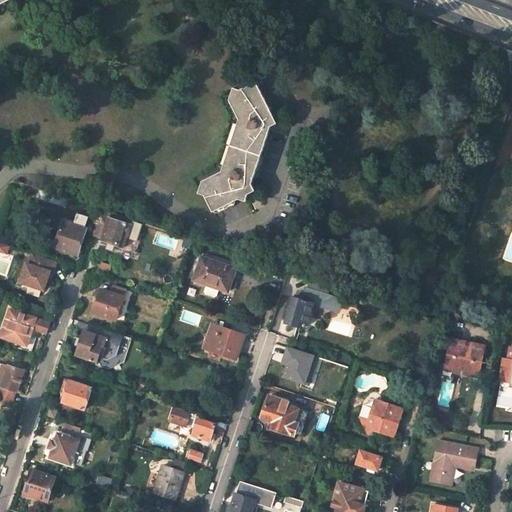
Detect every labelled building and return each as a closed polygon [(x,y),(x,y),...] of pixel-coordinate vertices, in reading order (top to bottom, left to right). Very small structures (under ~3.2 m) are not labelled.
[(205,196),(214,212),(256,190),(253,183),(272,126),(279,124),(258,83),(241,90),(234,88),(230,99),(240,119),(223,170),(203,181),(199,194),(205,196)] [(122,246),(130,225),(108,217),(109,212),(98,208),(90,233),(102,237),(101,239),(122,246)] [(78,250),(86,229),(62,221),(53,247),(65,250),(67,246),(78,250)] [(0,251),(6,254),(9,246),(0,242),(0,251)] [(67,246),(65,250),(77,254),(78,250),(67,246)] [(23,263),(17,281),(44,290),(50,271),(53,272),(56,261),(29,252),(26,263),(23,263)] [(228,291),(235,268),(201,257),(193,280),(228,291)] [(307,287),(327,293),(330,286),(310,280),(307,287)] [(116,319),(125,290),(112,286),(110,293),(100,290),(93,311),(116,319)] [(296,297),(313,303),(335,310),(337,303),(343,304),(344,300),(334,296),(327,293),(307,287),(305,294),(298,291),(296,297)] [(306,323),(313,303),(296,297),(293,296),(284,322),(296,326),(298,320),(306,323)] [(340,312),(343,304),(337,303),(335,310),(340,312)] [(50,323),(9,309),(0,336),(26,345),(32,328),(46,333),(50,323)] [(75,354),(96,361),(100,362),(101,357),(110,360),(118,355),(124,336),(90,324),(87,332),(83,331),(81,339),(78,346),(75,354)] [(235,359),(243,335),(210,324),(202,348),(235,359)] [(466,341),(450,338),(444,368),(459,371),(460,368),(463,369),(462,372),(478,376),(484,346),(469,342),(469,346),(465,345),(466,341)] [(308,370),(313,357),(286,348),(283,358),(288,360),(287,365),(283,377),(308,385),(312,372),(308,370)] [(502,361),(500,382),(508,383),(506,394),(511,394),(511,349),(509,349),(507,361),(502,361)] [(317,358),(313,357),(308,370),(312,372),(317,358)] [(0,400),(12,404),(23,370),(8,365),(7,366),(1,365),(0,368),(0,384),(1,385),(0,389),(0,400)] [(84,409),(91,388),(65,379),(62,388),(67,390),(65,394),(62,401),(84,409)] [(508,383),(500,382),(499,393),(506,394),(508,383)] [(269,395),(262,417),(272,420),(276,422),(274,428),(294,435),(294,434),(297,433),(299,427),(297,424),(298,423),(294,422),(298,409),(288,405),(289,402),(269,395)] [(382,402),(374,399),(372,407),(382,402)] [(401,417),(396,407),(382,402),(372,407),(362,404),(358,415),(366,432),(370,430),(385,435),(397,429),(401,417)] [(171,404),(167,418),(192,426),(189,432),(209,440),(215,424),(198,418),(200,414),(171,404)] [(396,407),(401,417),(404,409),(396,407)] [(385,435),(394,438),(397,429),(385,435)] [(87,450),(91,439),(74,434),(73,437),(58,432),(55,441),(53,448),(50,457),(71,464),(72,462),(81,465),(86,450),(87,450)] [(476,450),(436,442),(430,481),(450,486),(453,470),(451,466),(452,460),(460,462),(462,466),(472,468),(476,450)] [(198,461),(201,453),(191,450),(188,457),(198,461)] [(377,470),(381,458),(360,451),(356,463),(377,470)] [(183,472),(185,463),(175,459),(173,469),(183,472)] [(172,508),(184,473),(183,472),(173,469),(163,466),(155,491),(147,489),(144,499),(172,508)] [(48,499),(55,478),(33,472),(26,492),(48,499)] [(239,481),(229,511),(251,511),(254,503),(271,508),(276,492),(239,481)] [(331,510),(339,511),(363,511),(365,505),(360,504),(364,490),(338,483),(331,510)] [(360,504),(365,505),(369,491),(364,490),(360,504)] [(296,505),(298,498),(286,495),(283,501),(296,505)]
